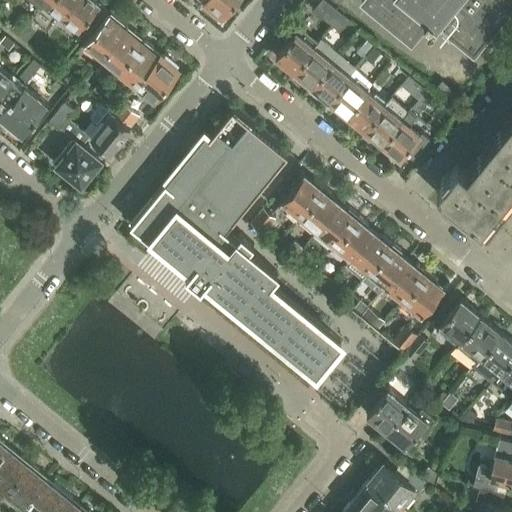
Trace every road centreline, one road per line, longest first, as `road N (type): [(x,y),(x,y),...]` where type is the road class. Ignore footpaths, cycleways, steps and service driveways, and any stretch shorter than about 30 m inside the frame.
road 1 (residential): [(499,281),(226,61)]
road 2 (residential): [(86,228),(226,61)]
road 3 (residential): [(0,388),(149,511)]
road 4 (residential): [(0,334),(86,228)]
